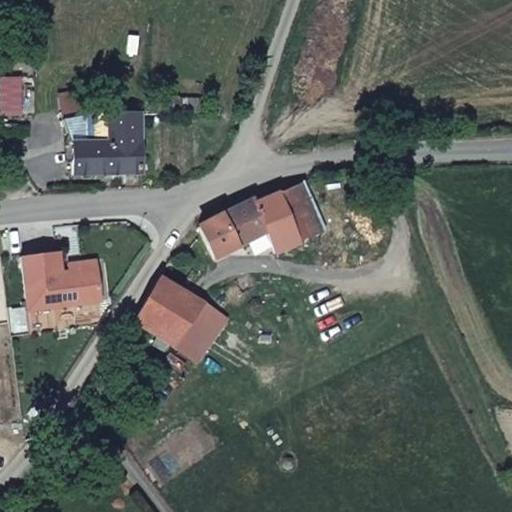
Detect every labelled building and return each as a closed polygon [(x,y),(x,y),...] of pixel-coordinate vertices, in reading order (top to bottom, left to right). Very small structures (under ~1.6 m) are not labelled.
[(18,113),(35,113),(34,76),(17,77),(18,113)] [(148,116),(198,115),(199,101),(148,101),(148,116)] [(107,117),(110,117),(110,114),(99,114),(99,113),(61,121),(70,146),(87,145),(107,145),(107,117)] [(138,172),(138,117),(110,117),(107,117),(107,145),(87,145),(70,146),(70,174),(138,172)] [(210,225),(195,236),(216,267),(262,241),(272,259),(325,227),(299,184),(284,188),(276,191),(262,196),(245,204),(230,212),(219,218),(210,225)] [(96,260),(64,265),(65,273),(60,273),(57,252),(20,257),(27,311),(102,300),(97,268),(96,260)] [(131,322),(176,352),(207,305),(161,275),(131,322)] [(260,296),(253,285),(239,293),(245,304),(260,296)]
